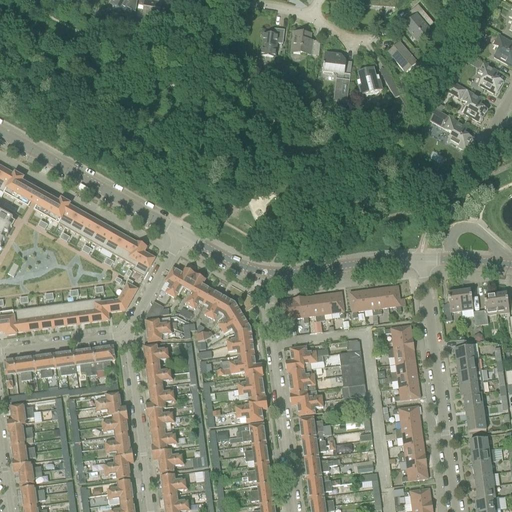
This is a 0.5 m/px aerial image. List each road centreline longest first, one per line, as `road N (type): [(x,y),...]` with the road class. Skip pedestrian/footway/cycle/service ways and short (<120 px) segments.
road 1 (residential): [(457,511),(422,259)]
road 2 (residential): [(260,272),(294,511)]
road 3 (tertiary): [(182,235),(0,132)]
road 4 (residential): [(149,511),(125,336)]
road 5 (tertiary): [(422,259),(260,272)]
road 6 (residential): [(125,336),(0,353)]
